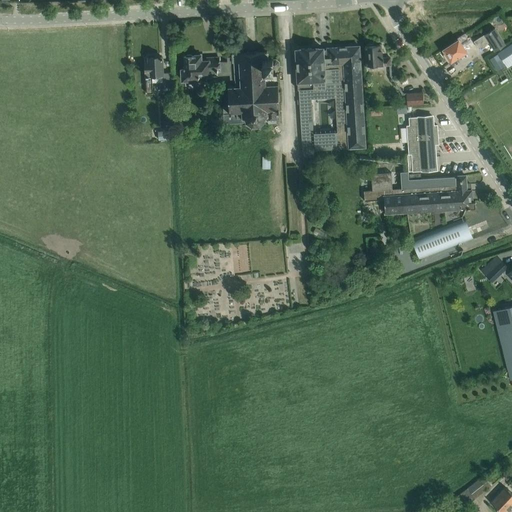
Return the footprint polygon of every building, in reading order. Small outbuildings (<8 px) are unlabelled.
[(495,27),(473,41),(479,49),(489,42),(495,51),(506,44),(495,27)] [(458,40),(443,50),(451,62),(467,52),(461,42),(469,37),(466,33),(457,38),(458,40)] [(382,45),(380,45),(365,46),(365,47),(366,62),(365,63),(365,64),(366,64),(366,66),(392,65),(391,57),(382,57),(382,45)] [(360,46),(319,48),(319,46),(301,47),(301,48),(295,48),(297,83),(302,162),(313,162),(312,149),(365,146),(360,46)] [(226,52),(226,61),(227,75),(230,75),(230,80),(235,80),(235,86),(228,86),(229,107),(223,107),(224,124),(237,123),(237,135),(244,135),(243,123),(246,120),(246,124),(251,128),(260,128),(266,120),(266,116),(268,116),(268,122),(281,122),(280,102),(282,102),(281,92),(279,92),(278,76),(271,76),(270,69),(278,69),(281,66),(280,61),(277,58),(269,59),(268,51),(232,53),(232,52),(226,52)] [(227,75),(226,61),(221,61),(221,56),(203,57),(202,53),(184,54),(184,69),(182,69),(182,81),(197,80),(197,83),(207,82),(206,76),(227,75)] [(149,62),(145,62),(147,93),(154,93),(153,83),(153,78),(155,78),(155,76),(162,76),(163,82),(163,93),(164,93),(173,93),(173,92),(172,72),(163,73),(162,59),(162,58),(162,57),(148,57),(149,62)] [(423,92),(406,93),(407,105),(423,104),(423,92)] [(437,125),(433,125),(432,116),(409,117),(410,125),(407,125),(409,154),(407,154),(409,172),(436,170),(434,144),(439,144),(437,125)] [(161,132),(161,142),(176,141),(176,132),(161,132)] [(266,159),(265,171),(273,172),(274,159),(266,159)] [(472,201),(471,191),(467,191),(466,176),(456,176),(456,179),(409,182),(408,172),(400,172),(401,188),(392,189),(392,172),(372,173),(372,190),(364,190),(365,202),(385,201),(386,211),(475,208),(475,201),(472,201)] [(460,220),(411,239),(419,260),(465,242),(460,220)] [(511,269),(510,271),(507,268),(507,267),(501,261),(492,270),(497,276),(501,272),(505,276),(508,274),(511,278),(511,269)] [(511,378),(511,305),(494,310),(505,357),(511,379),(511,378)] [(484,475),(453,499),(462,511),(468,506),(466,504),(491,485),(484,475)] [(502,511),(505,511),(511,505),(511,493),(505,487),(492,502),(502,511)]
